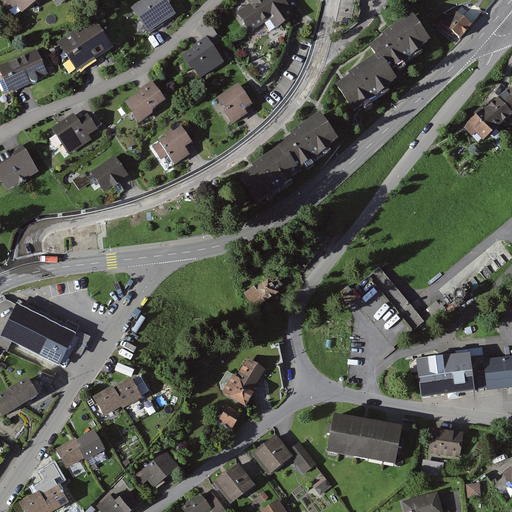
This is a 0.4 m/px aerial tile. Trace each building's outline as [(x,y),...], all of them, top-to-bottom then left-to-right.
[(13,0),(9,3),(20,21),(52,0),(53,0),(60,9),(72,2),(70,0),(13,0)] [(168,0),(141,0),(131,7),(148,32),(176,13),(168,2),(170,1),(168,0)] [(247,0),(251,6),(239,13),(251,34),(272,21),(278,31),(296,20),(284,0),(247,0)] [(472,27),(456,14),(447,25),(442,21),(437,26),(453,39),(455,36),(461,40),(472,27)] [(434,46),(417,18),(385,38),(387,41),(375,49),(380,59),(351,76),(354,80),(341,88),(359,117),(398,94),(395,89),(416,75),(411,67),(428,56),(425,51),(434,46)] [(77,28),(57,42),(77,71),(113,46),(96,21),(80,33),(77,28)] [(206,29),(202,32),(207,40),(194,49),(196,51),(186,57),(202,82),(227,66),(213,44),(220,39),(211,26),(206,29)] [(36,49),(0,65),(0,71),(9,92),(13,90),(14,92),(34,82),(33,81),(48,74),(36,49)] [(168,105),(154,85),(142,93),(144,95),(129,105),(143,126),(157,116),(156,113),(168,105)] [(254,108),(241,87),(219,102),(236,127),(251,118),(247,112),(254,108)] [(511,90),(466,127),(481,145),(511,119),(511,90)] [(54,119),(57,124),(79,111),(76,106),(54,119)] [(100,132),(92,118),(82,124),(77,115),(55,128),(72,156),(94,143),(91,137),(100,132)] [(340,143),(325,119),(295,137),(297,140),(281,149),(282,152),(256,167),(260,173),(246,181),(262,206),(296,185),(293,182),(303,175),(302,172),(332,153),(330,149),(340,143)] [(193,146),(183,130),(176,135),(174,131),(166,135),(169,139),(156,149),(164,161),(170,157),(177,167),(191,157),(187,150),(193,146)] [(39,172),(28,153),(0,169),(0,175),(9,190),(39,172)] [(129,179),(116,159),(94,173),(109,197),(124,186),(122,183),(129,179)] [(72,180),(79,190),(91,182),(84,172),(72,180)] [(270,278),(245,295),(255,310),(281,293),(270,278)] [(91,336),(19,300),(1,335),(63,366),(71,351),(81,356),(91,336)] [(511,388),(511,359),(485,363),(484,356),(420,365),(425,400),(511,388)] [(134,371),(118,365),(117,368),(115,372),(131,378),(134,371)] [(265,374),(249,365),(239,382),(234,379),(225,395),(246,407),(265,374)] [(20,405),(38,394),(28,377),(10,388),(20,405)] [(134,382),(118,391),(127,408),(128,410),(145,402),(134,382)] [(0,412),(2,416),(20,405),(10,388),(0,393),(0,412)] [(107,419),(127,408),(117,389),(115,390),(97,400),(107,419)] [(243,414),(230,407),(221,423),(234,430),(243,414)] [(402,430),(335,418),(328,455),(395,467),(402,430)] [(459,458),(463,435),(434,430),(430,453),(459,458)] [(108,451),(96,432),(79,442),(89,459),(91,461),(108,451)] [(290,453),(278,437),(255,454),(272,476),(294,460),(305,475),(318,466),(302,444),(290,453)] [(69,470),(89,459),(79,442),(78,440),(59,451),(69,470)] [(180,469),(169,454),(139,477),(147,486),(151,483),(155,488),(180,469)] [(256,487),(241,466),(217,484),(232,504),(256,487)] [(48,511),(51,511),(69,502),(58,482),(41,492),(45,500),(43,502),(48,511)] [(466,484),(468,498),(481,497),(480,483),(466,484)] [(19,502),(24,511),(46,511),(48,511),(43,502),(45,500),(41,492),(39,490),(19,502)] [(134,511),(141,507),(131,494),(117,504),(113,499),(100,509),(102,511),(134,511)] [(225,511),(214,496),(207,502),(203,496),(185,509),(187,511),(225,511)] [(444,511),(440,496),(405,504),(407,511),(444,511)] [(287,511),(280,502),(266,511),(287,511)]
